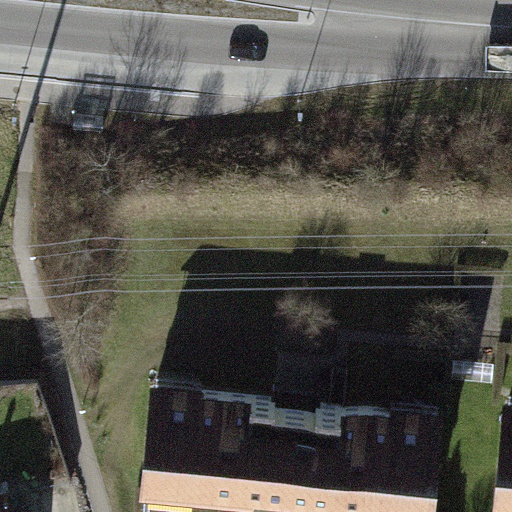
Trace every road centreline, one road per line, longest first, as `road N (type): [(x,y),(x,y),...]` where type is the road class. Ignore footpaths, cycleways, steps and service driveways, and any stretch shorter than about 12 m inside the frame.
road 1 (primary): [(0,20),(283,42),(511,30)]
road 2 (primary): [(511,25),(370,0)]
